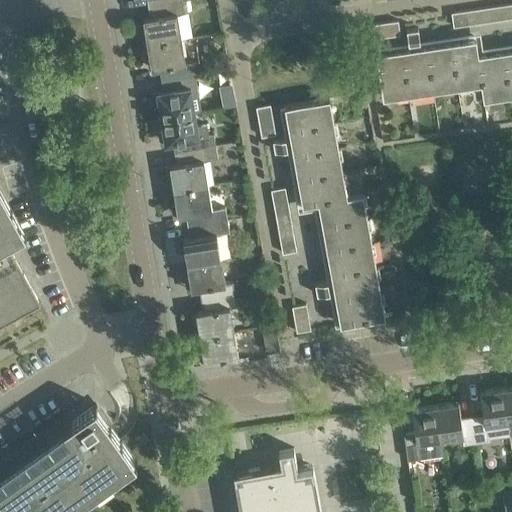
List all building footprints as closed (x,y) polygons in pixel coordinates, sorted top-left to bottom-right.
[(144,17),(148,44),(181,38),(177,13),(184,12),(181,0),(180,0),(148,5),(151,16),(144,17)] [(511,2),(451,12),(453,26),(511,16),(511,2)] [(372,23),(374,37),(400,34),(398,19),(372,23)] [(406,29),(408,42),(419,40),(418,27),(406,29)] [(511,47),(478,52),(475,35),(376,51),(383,96),(481,82),(483,98),(511,93),(511,47)] [(185,62),(181,38),(148,44),(152,68),(159,67),(161,77),(195,72),(193,60),(185,62)] [(195,72),(161,77),(164,89),(157,90),(161,116),(194,111),(201,110),(195,72)] [(329,97),(284,105),(302,204),(318,201),(340,323),(385,315),(380,291),(363,192),(347,195),(329,97)] [(256,106),(261,136),(275,133),(270,103),(256,106)] [(194,111),(161,116),(163,127),(165,141),(172,140),(175,151),(216,145),(214,133),(208,134),(206,123),(196,125),(194,111)] [(287,148),(285,136),(272,139),(274,150),(287,148)] [(170,164),(174,188),(207,183),(203,159),(218,157),(216,145),(175,151),(177,163),(170,164)] [(207,183),(174,188),(176,200),(178,215),(185,214),(188,225),(227,218),(225,206),(219,207),(211,208),(207,183)] [(0,325),(3,324),(8,321),(40,303),(6,242),(26,231),(0,184),(0,325)] [(271,189),(282,252),(296,250),(285,186),(271,189)] [(183,237),(187,262),(220,257),(216,233),(229,231),(227,218),(188,225),(190,236),(183,237)] [(199,287),(200,298),(234,292),(232,281),(224,282),(220,257),(187,262),(191,288),(199,287)] [(327,280),(315,282),(317,294),(330,291),(327,280)] [(202,309),(196,310),(200,334),(233,329),(229,306),(236,305),(234,292),(200,298),(202,309)] [(292,305),(296,331),(310,329),(306,303),(292,305)] [(276,325),(262,327),(266,352),(280,349),(278,340),(276,325)] [(200,334),(195,335),(198,349),(202,348),(205,361),(238,356),(233,329),(200,334)] [(511,385),(503,386),(507,419),(509,433),(511,432),(511,385)] [(509,433),(507,419),(503,386),(480,390),(483,413),(472,415),(476,440),(489,439),(488,436),(509,433)] [(458,401),(435,404),(440,437),(462,433),(463,442),(476,440),(472,415),(461,416),(458,401)] [(122,440),(116,432),(95,403),(0,470),(0,511),(64,511),(136,461),(122,440)] [(404,433),(407,458),(419,457),(424,460),(439,458),(442,453),(440,437),(435,404),(412,407),(415,431),(404,433)] [(135,438),(140,446),(145,442),(148,440),(143,432),(140,435),(135,438)] [(322,511),(314,466),(298,469),(294,447),(278,450),(281,463),(233,471),(240,511),(322,511)] [(505,511),(511,511),(511,489),(503,491),(505,511)]
